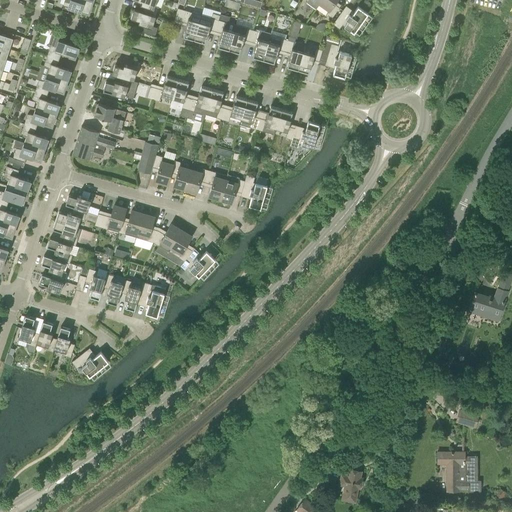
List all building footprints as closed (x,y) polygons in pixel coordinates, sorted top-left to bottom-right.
[(84,0),(64,0),(64,1),(63,5),(89,14),(92,3),(84,0)] [(155,6),(156,0),(136,0),(141,2),(141,4),(145,6),(143,11),(156,16),(159,7),(155,6)] [(307,0),(308,0),(306,2),(316,9),(320,3),(322,0),(307,0)] [(327,14),(332,18),(340,8),(334,4),(336,0),(322,0),(320,3),(330,10),(327,14)] [(346,5),(333,24),(339,29),(342,25),(354,33),(368,14),(358,7),(355,11),(346,5)] [(184,10),(178,8),(174,22),(175,23),(175,22),(174,22),(175,20),(181,21),(184,10)] [(143,11),(134,9),(131,18),(139,21),(139,23),(152,28),(156,16),(143,11)] [(194,40),(201,15),(184,10),(181,21),(187,23),(185,30),(185,31),(183,37),(194,40)] [(201,15),(194,40),(205,43),(207,37),(209,30),(215,31),(219,20),(220,15),(213,13),(211,18),(201,15)] [(219,20),(215,31),(221,33),(219,41),(220,41),(218,47),(229,50),(236,25),(219,20)] [(253,30),(247,28),(236,25),(229,50),(240,53),(242,47),(244,40),(250,41),(253,30)] [(262,40),(264,31),(256,28),(255,31),(253,30),(250,41),(256,43),(254,51),(252,57),(263,60),(269,42),(262,40)] [(0,45),(9,49),(13,38),(0,33),(0,45)] [(345,77),(351,54),(338,50),(339,45),(341,39),(327,35),(323,50),(319,62),(319,63),(325,65),(335,68),(333,74),(345,77)] [(306,44),(295,41),(296,38),(289,36),(288,40),(285,52),(291,53),(288,61),(289,61),(287,67),(298,70),(303,52),(306,44)] [(282,38),(281,40),(270,37),(263,60),(274,63),(276,57),(279,50),(285,52),(288,40),(282,38)] [(27,50),(31,40),(25,38),(21,48),(27,50)] [(61,41),(59,40),(58,40),(56,47),(50,46),(47,55),(59,59),(61,54),(75,58),(79,47),(70,44),(71,41),(62,40),(61,41)] [(0,57),(6,59),(9,49),(0,45),(0,57)] [(313,60),(319,62),(323,50),(316,48),(314,55),(303,52),(298,70),(309,74),(311,67),(313,60)] [(59,59),(47,55),(44,65),(49,68),(47,74),(67,81),(71,70),(57,65),(59,59)] [(112,74),(121,77),(134,80),(137,68),(124,65),(123,67),(115,65),(112,74)] [(67,81),(47,74),(45,81),(39,80),(36,90),(48,94),(50,88),(63,92),(67,81)] [(161,95),(172,98),(178,79),(167,76),(165,82),(163,90),(157,88),(153,99),(160,101),(161,95)] [(131,89),(134,80),(121,77),(119,82),(115,81),(114,84),(106,81),(103,91),(125,97),(127,88),(131,89)] [(181,110),(182,108),(188,109),(191,98),(185,96),(187,89),(189,82),(178,79),(172,98),(170,107),(181,110)] [(151,83),(147,98),(153,99),(157,88),(151,86),(151,84),(152,84),(151,83)] [(205,115),(207,108),(213,89),(202,86),(200,92),(199,92),(197,100),(191,98),(188,109),(205,115)] [(216,118),(222,119),(226,108),(220,106),(222,99),(224,92),(213,89),(207,108),(218,111),(216,118)] [(48,94),(36,90),(32,99),(38,102),(35,109),(56,115),(60,104),(46,100),(48,94)] [(18,93),(15,100),(23,103),(25,95),(18,93)] [(231,115),(242,118),(247,99),(236,96),(234,102),(232,110),(226,108),(222,119),(229,121),(231,115)] [(251,128),(257,129),(260,118),(254,116),(257,109),(256,109),(258,102),(247,99),(242,118),(253,121),(251,128)] [(96,110),(94,116),(110,121),(107,130),(120,134),(126,112),(98,103),(98,105),(96,105),(95,109),(96,110)] [(265,125),(276,128),(282,109),(271,106),(269,113),(269,112),(266,120),(260,118),(257,129),(263,131),(265,125)] [(56,115),(35,109),(33,115),(28,114),(24,124),(36,128),(38,122),(52,127),(56,115)] [(282,109),(276,128),(287,131),(285,138),(292,139),(295,128),(289,126),(291,119),(293,112),(282,109)] [(299,143),(313,147),(320,124),(308,121),(306,128),(296,125),(295,128),(292,139),(290,146),(298,148),(299,143)] [(36,128),(24,124),(21,133),(26,136),(24,142),(44,149),(48,138),(34,134),(36,128)] [(95,143),(105,146),(107,147),(114,149),(116,142),(97,136),(99,132),(82,126),(78,137),(95,142),(95,143)] [(170,140),(172,133),(164,131),(162,138),(170,140)] [(150,134),(148,142),(153,143),(153,141),(159,143),(161,137),(150,134)] [(78,137),(73,153),(90,159),(91,154),(102,157),(105,146),(95,143),(95,142),(78,137)] [(142,152),(155,156),(158,144),(153,143),(148,142),(147,142),(145,141),(142,152)] [(44,149),(24,142),(22,149),(16,148),(13,158),(25,162),(27,156),(41,161),(44,149)] [(231,158),(233,151),(230,151),(227,150),(225,156),(228,157),(231,158)] [(142,152),(142,154),(135,152),(133,157),(141,159),(138,171),(150,174),(155,156),(142,152)] [(156,180),(167,183),(170,175),(174,160),(156,155),(153,167),(159,169),(156,180)] [(176,177),(174,185),(185,188),(190,170),(179,167),(181,162),(174,160),(170,175),(176,177)] [(7,185),(27,192),(31,181),(17,176),(19,170),(7,166),(4,176),(9,179),(7,185)] [(185,188),(197,192),(199,184),(205,186),(210,170),(203,168),(202,173),(190,170),(185,188)] [(211,187),(209,195),(220,199),(226,180),(227,175),(216,172),(210,170),(205,186),(211,187)] [(249,205),(257,208),(261,209),(267,186),(253,182),(255,177),(246,174),(245,180),(241,196),(251,199),(249,205)] [(220,199),(232,202),(234,194),(241,196),(245,180),(239,178),(237,184),(226,180),(220,199)] [(5,192),(0,190),(0,201),(7,204),(9,199),(23,203),(27,192),(7,185),(5,192)] [(87,211),(91,199),(78,195),(77,198),(69,195),(66,204),(74,207),(87,211)] [(0,220),(16,226),(19,215),(5,210),(7,204),(0,201),(0,220)] [(124,217),(126,209),(114,206),(112,214),(105,212),(101,227),(119,232),(120,227),(124,217)] [(72,213),(68,211),(67,214),(59,211),(56,220),(77,227),(80,219),(84,220),(85,219),(95,222),(98,215),(87,211),(74,207),(72,213)] [(99,210),(98,215),(95,222),(95,225),(101,227),(105,212),(99,210)] [(143,214),(132,211),(129,219),(124,217),(120,227),(119,232),(137,238),(139,233),(143,214)] [(152,225),(155,217),(143,214),(139,233),(137,238),(154,242),(160,228),(152,225)] [(0,233),(12,237),(16,226),(0,220),(0,233)] [(56,220),(53,229),(61,232),(60,235),(65,236),(63,242),(72,244),(72,245),(75,246),(78,237),(74,236),(77,227),(56,220)] [(154,242),(159,245),(170,252),(172,247),(181,230),(171,224),(167,232),(160,228),(154,242)] [(170,252),(179,257),(184,261),(194,247),(187,244),(191,236),(181,230),(172,247),(170,252)] [(63,242),(50,237),(47,247),(55,249),(54,252),(59,253),(57,259),(66,262),(70,263),(72,255),(69,254),(72,245),(72,244),(63,242)] [(112,256),(114,250),(107,247),(105,254),(112,256)] [(188,267),(199,277),(215,259),(206,251),(202,255),(194,247),(184,261),(180,266),(185,271),(188,267)] [(53,271),(51,277),(64,281),(67,272),(63,271),(66,262),(57,259),(44,255),(41,264),(49,267),(48,270),(53,271)] [(90,296),(99,299),(103,287),(106,278),(97,275),(98,271),(95,270),(90,269),(89,268),(86,277),(85,281),(91,283),(89,287),(92,288),(90,296)] [(511,275),(504,273),(499,288),(497,288),(494,299),(475,293),(469,311),(498,321),(507,291),(508,291),(511,278),(511,275)] [(47,286),(46,288),(60,293),(64,281),(51,277),(42,274),(39,283),(47,286)] [(107,302),(117,305),(121,292),(123,283),(114,280),(115,276),(107,274),(106,278),(103,287),(108,288),(107,293),(110,294),(107,302)] [(85,281),(86,277),(80,275),(75,289),(82,291),(85,281)] [(128,299),(125,307),(134,310),(136,304),(141,288),(132,286),(133,282),(125,279),(123,283),(121,292),(126,294),(125,298),(128,299)] [(157,316),(164,293),(166,289),(152,284),(143,282),(141,288),(136,304),(147,307),(146,313),(157,316)] [(32,327),(35,318),(25,315),(19,337),(28,340),(27,344),(29,344),(35,346),(37,343),(39,333),(34,332),(35,327),(32,327)] [(53,324),(43,321),(39,333),(37,343),(46,345),(44,349),(53,352),(54,348),(57,339),(51,337),(53,333),(50,332),(53,324)] [(63,351),(62,355),(71,357),(75,344),(69,342),(70,338),(68,337),(70,329),(61,326),(57,339),(54,348),(63,351)] [(108,361),(101,352),(96,356),(90,348),(71,362),(77,368),(81,365),(90,376),(108,361)] [(12,354),(8,353),(4,363),(5,363),(11,365),(14,358),(12,354)] [(459,387),(455,400),(461,401),(464,389),(459,387)] [(456,422),(476,428),(478,420),(482,421),(483,417),(479,415),(479,414),(460,408),(456,422)] [(470,455),(465,455),(464,452),(438,452),(438,463),(447,463),(447,491),(458,491),(458,488),(469,488),(469,481),(475,481),(475,463),(470,463),(470,455)] [(346,475),(342,474),(340,484),(348,485),(346,493),(344,493),(342,499),(355,502),(358,487),(360,488),(362,478),(360,477),(361,471),(360,471),(360,468),(355,467),(355,470),(347,468),(346,475)] [(507,492),(500,489),(496,495),(502,499),(507,492)] [(316,511),(319,509),(305,499),(297,510),(299,511),(316,511)]
